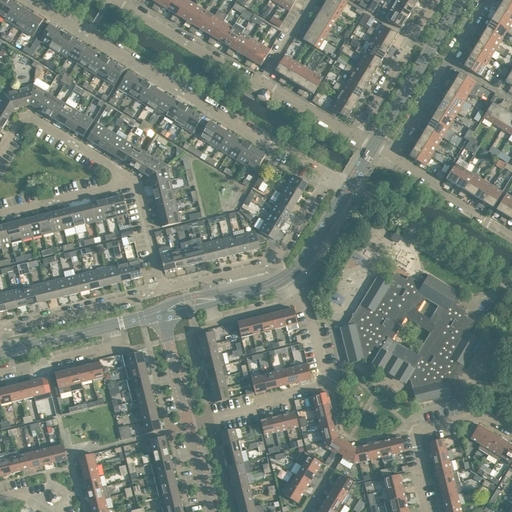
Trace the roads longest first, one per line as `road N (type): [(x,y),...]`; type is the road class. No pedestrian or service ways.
road 1 (residential): [(27,0),(329,174)]
road 2 (residential): [(188,427),(325,383),(302,297)]
road 3 (residential): [(163,289),(270,262),(329,174)]
road 4 (residential): [(511,431),(483,414),(415,430),(426,511)]
road 5 (residential): [(390,154),(485,0)]
road 6 (residential): [(263,80),(249,80),(116,0)]
road 7 (residential): [(0,154),(28,116),(131,180)]
road 8 (tertiary): [(373,144),(460,0)]
road 9 (residential): [(0,330),(163,289)]
road 10 (residential): [(355,134),(437,0)]
road 11 (residential): [(511,232),(390,154)]
road 12 (residential): [(0,372),(119,345),(114,326)]
road 13 (residential): [(0,213),(131,180)]
road 14 (tertiary): [(287,271),(158,305)]
